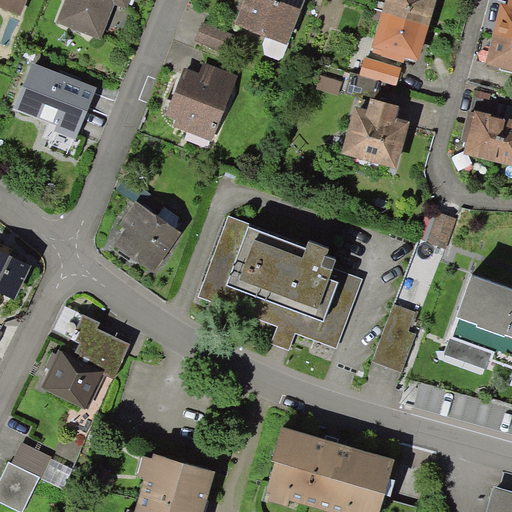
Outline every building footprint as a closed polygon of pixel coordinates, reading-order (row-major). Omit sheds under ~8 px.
[(26,0),(0,0),(0,6),(20,15),(26,0)] [(64,0),(56,22),(100,40),(115,4),(126,9),(128,4),(129,0),(64,0)] [(244,0),(235,24),(287,45),(304,0),(244,0)] [(385,0),(382,11),(429,25),(436,0),(385,0)] [(511,0),(508,0),(508,4),(501,2),(486,64),(500,67),(511,70),(511,0)] [(418,60),(429,25),(382,11),(372,47),(374,47),(372,53),(403,62),(405,56),(418,60)] [(228,54),(235,35),(202,22),(195,41),(228,54)] [(397,85),(402,66),(365,55),(360,74),(386,82),(397,85)] [(97,88),(33,62),(15,108),(56,125),(54,131),(76,140),(97,88)] [(199,73),(185,67),(166,116),(176,120),(173,126),(212,142),(238,75),(203,62),(199,73)] [(381,98),(386,82),(360,74),(352,72),(346,92),(369,99),(370,95),(381,98)] [(338,94),(342,81),(321,75),(317,88),(338,94)] [(491,94),(475,90),(473,96),(489,100),(491,94)] [(367,108),(355,104),(342,151),(396,166),(410,120),(395,116),(399,104),(381,98),(370,95),(369,99),(367,108)] [(511,119),(474,110),(474,112),(468,110),(460,140),(467,142),(464,154),(511,165),(511,119)] [(125,229),(115,244),(154,271),(182,232),(137,201),(120,225),(125,229)] [(436,218),(427,215),(418,238),(446,248),(457,219),(438,212),(436,218)] [(250,223),(229,216),(198,297),(277,327),(271,343),(289,350),(295,333),(336,348),(363,279),(333,267),(336,260),(326,256),(329,249),(309,241),(306,248),(248,226),(250,223)] [(31,263),(0,247),(0,290),(14,297),(31,263)] [(511,288),(472,274),(449,338),(450,338),(492,353),(489,360),(490,360),(511,368),(511,288)] [(416,312),(394,304),(373,362),(402,372),(416,334),(409,331),(416,312)] [(80,354),(78,358),(103,370),(102,373),(105,375),(113,379),(130,344),(97,328),(100,322),(83,314),(71,338),(80,342),(75,352),(80,354)] [(487,369),(490,360),(489,360),(492,353),(450,338),(444,353),(487,369)] [(78,358),(59,349),(57,354),(52,352),(45,367),(49,369),(41,386),(44,388),(43,389),(85,409),(86,408),(88,409),(105,375),(102,373),(103,370),(78,358)] [(378,511),(394,459),(338,443),(332,441),(325,439),(282,427),(272,461),(275,462),(267,492),(270,493),(268,501),(287,507),(289,499),(332,511),(378,511)] [(52,457),(22,442),(12,462),(42,477),(51,458),(52,457)] [(215,471),(153,454),(152,458),(143,456),(137,476),(144,478),(133,511),(126,511),(202,511),(204,507),(206,500),(215,471)] [(73,469),(51,458),(42,477),(41,479),(63,489),(73,469)] [(0,479),(0,502),(19,511),(22,511),(40,477),(9,462),(0,479)] [(511,511),(511,491),(493,486),(486,511),(511,511)]
